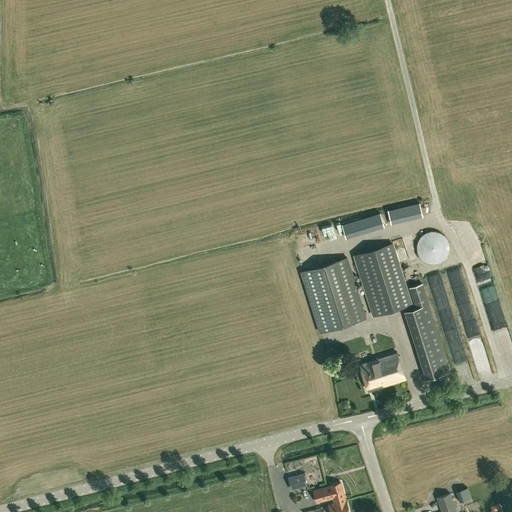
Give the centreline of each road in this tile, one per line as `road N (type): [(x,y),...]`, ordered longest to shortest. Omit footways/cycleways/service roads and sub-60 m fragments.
road 1 (tertiary): [(0,510),(357,422)]
road 2 (tertiary): [(357,422),(511,381)]
